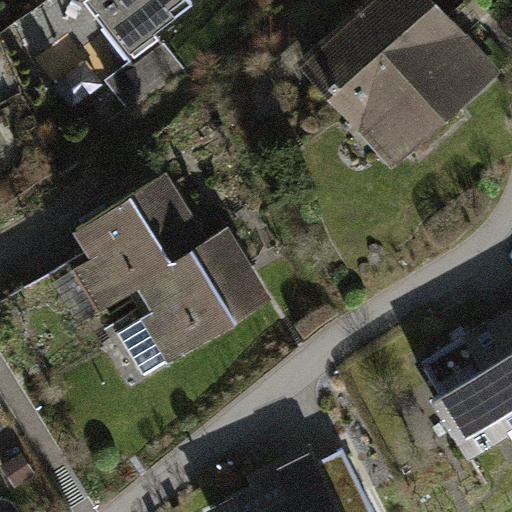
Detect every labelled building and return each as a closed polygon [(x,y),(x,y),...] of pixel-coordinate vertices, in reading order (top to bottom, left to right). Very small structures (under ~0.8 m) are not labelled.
[(94,0),(80,11),(130,73),(169,43),(160,32),(199,0),(94,0)] [(502,67),(441,0),(358,0),(296,56),(393,164),(502,67)] [(94,256),(82,264),(106,304),(140,283),(197,247),(177,215),(188,208),(166,173),(77,228),(94,256)] [(122,331),(120,333),(121,335),(145,373),(260,302),(239,270),(250,263),(228,228),(140,283),(156,310),(122,331)] [(511,437),(511,322),(422,374),(442,408),(415,423),(446,476),(511,437)] [(366,511),(339,460),(313,474),(302,452),(240,484),(247,498),(219,511),(366,511)]
